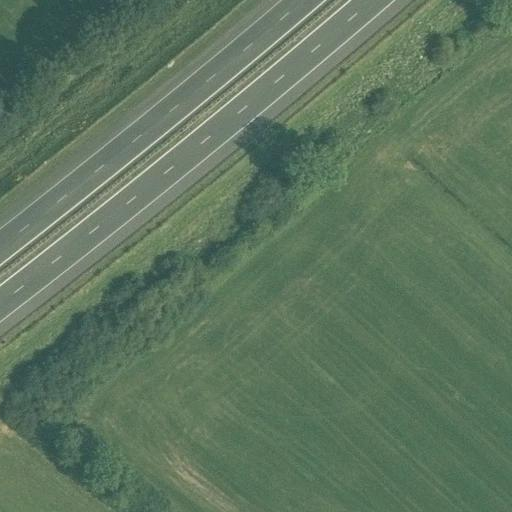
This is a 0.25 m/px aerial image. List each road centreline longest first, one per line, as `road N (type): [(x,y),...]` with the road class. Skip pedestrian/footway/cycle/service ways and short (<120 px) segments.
road 1 (motorway): [(0,304),(370,0)]
road 2 (motorway): [(303,0),(0,246)]
